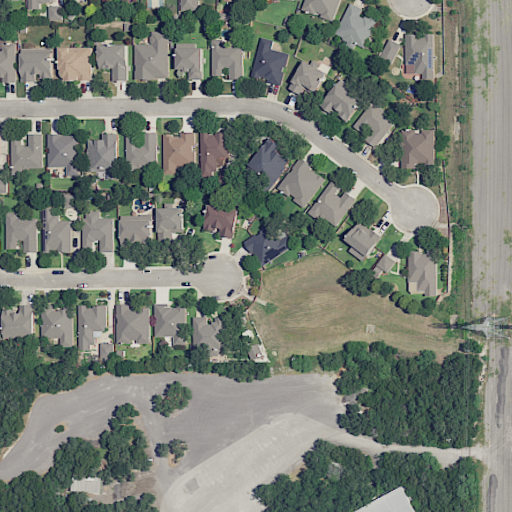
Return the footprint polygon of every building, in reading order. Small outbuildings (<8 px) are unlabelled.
[(364,48),(378,17),(364,11),(365,10),(349,3),(334,36),(354,45),(354,44),(364,48)] [(62,6),(48,6),(48,20),(62,20),(62,6)] [(134,79),(168,78),(167,31),(149,31),(149,44),(134,44),(134,79)] [(433,34),(405,34),(405,73),(419,73),(419,79),(433,79),(433,34)] [(0,78),(2,78),(2,82),(15,82),(15,43),(6,43),(6,36),(0,36),(0,78)] [(288,53),(271,49),(273,40),(261,37),(251,77),(281,84),(288,53)] [(400,44),(387,38),(378,59),(392,65),(400,44)] [(242,43),(222,44),(222,39),(211,39),(212,76),(222,75),(222,68),(229,68),(229,78),(243,78),(242,43)] [(112,80),(127,80),(127,44),(98,44),(98,68),(112,68),(112,80)] [(60,47),(60,80),(91,80),(91,47),(60,47)] [(52,76),(51,48),(20,48),(21,81),(35,81),(35,77),(52,76)] [(176,70),(188,70),(188,79),(202,79),(202,48),(176,48),(176,70)] [(290,87),(313,98),(325,71),(302,60),(290,87)] [(347,122),(361,100),(336,83),(322,105),(347,122)] [(396,118),(371,101),(353,127),(362,133),(367,125),(373,129),(365,140),(376,147),(396,118)] [(434,129),(420,129),(420,131),(401,131),(401,168),(417,168),(417,163),(434,164),(434,129)] [(156,132),(142,133),(142,144),(135,144),(135,136),(126,136),(126,167),(156,167),(156,132)] [(163,174),(181,174),(181,165),(193,165),(193,132),(179,132),(179,135),(162,136),(163,174)] [(228,157),(228,132),(199,132),(200,177),(216,177),(216,157),(228,157)] [(104,140),(88,140),(88,179),(118,179),(118,133),(104,133),(104,140)] [(42,168),(41,134),(28,134),(28,145),(21,145),(20,139),(10,139),(11,174),(22,174),(21,168),(42,168)] [(47,135),(48,167),(65,166),(66,175),(79,175),(78,134),(47,135)] [(291,161),(275,148),(278,144),(270,138),(249,163),(273,183),(291,161)] [(325,178),(298,158),(277,188),(304,207),(325,178)] [(339,186),(330,180),(310,210),(336,227),(355,198),(345,191),(341,197),(334,193),(339,186)] [(234,237),(237,208),(207,204),(204,228),(220,230),(219,236),(234,237)] [(71,252),(71,220),(58,221),(58,207),(42,207),(43,252),(71,252)] [(158,207),(157,241),(170,242),(170,232),(183,232),(183,208),(158,207)] [(99,217),(99,211),(82,211),(83,249),(92,248),(92,241),(99,241),(100,251),(113,251),(112,217),(99,217)] [(37,252),(36,218),(17,218),(17,212),(5,213),(6,249),(21,249),(21,252),(37,252)] [(120,220),(120,248),(131,248),(131,241),(150,240),(150,219),(120,220)] [(381,237),(359,221),(345,239),(353,245),(349,250),(363,262),(381,237)] [(244,240),(258,266),(294,247),(287,233),(278,238),(271,225),(244,240)] [(409,293),(425,292),(425,296),(437,295),(436,251),(408,252),(409,293)] [(382,280),(396,262),(385,253),(371,271),(382,280)] [(116,342),(137,342),(137,343),(150,343),(149,307),(130,307),(130,304),(116,304),(116,342)] [(34,333),(34,305),(19,305),(19,310),(3,310),(4,334),(34,333)] [(78,350),(93,350),(93,331),(106,331),(106,305),(78,306),(78,350)] [(185,305),(154,305),(154,337),(173,336),(173,345),(186,345),(185,305)] [(60,338),(60,347),(73,347),(71,309),(55,309),(55,306),(41,306),(42,338),(60,338)] [(226,353),(224,319),(207,320),(206,316),(192,317),(193,351),(210,350),(210,353),(226,353)] [(100,343),(100,358),(113,357),(112,343),(100,343)] [(100,472),(70,473),(71,493),(101,492),(100,472)] [(415,511),(402,487),(354,511),(415,511)]
